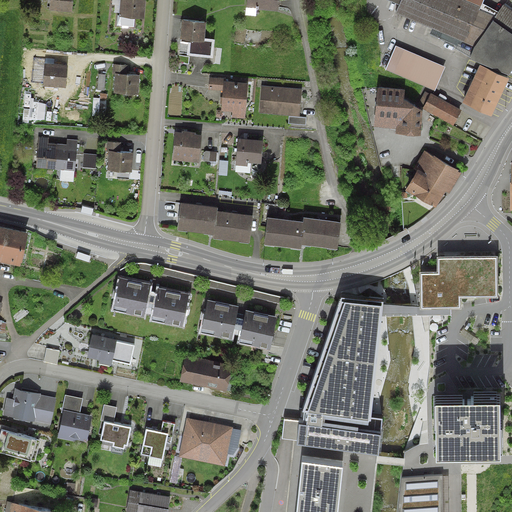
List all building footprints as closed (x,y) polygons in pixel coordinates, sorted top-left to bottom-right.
[(49,0),(49,8),(70,10),(71,0),(49,0)] [(121,0),(120,16),(141,18),(142,0),(121,0)] [(257,8),(276,10),(277,0),(246,0),(246,5),(255,6),(255,9),(257,9),(257,8)] [(464,42),(474,46),(485,30),(495,17),(478,10),(479,7),(462,0),(399,0),(395,12),(464,42)] [(485,30),(474,46),(469,57),(506,73),(511,63),(511,13),(502,6),(495,17),(485,30)] [(203,22),(182,20),(180,41),(189,42),(188,53),(189,53),(210,55),(211,41),(202,40),(203,22)] [(442,72),(401,55),(393,73),(434,90),(442,72)] [(175,63),(188,64),(188,57),(176,56),(175,63)] [(43,84),(64,86),(66,67),(45,65),(45,59),(32,58),(31,68),(44,69),(43,84)] [(135,93),(136,75),(120,74),(120,70),(124,70),(125,66),(114,65),(113,74),(116,74),(115,92),(135,93)] [(463,101),(489,114),(506,77),(486,68),(485,68),(480,66),(463,101)] [(224,83),(225,80),(209,79),(208,89),(223,90),(222,109),(243,111),(245,85),(224,83)] [(376,119),(396,120),(405,101),(406,98),(402,96),(402,90),(378,88),(369,88),(367,117),(376,118),(376,119)] [(268,112),(298,115),(300,91),(270,89),(268,112)] [(459,111),(430,95),(423,108),(452,123),(459,111)] [(419,110),(405,101),(396,120),(396,128),(401,128),(401,129),(418,130),(419,110)] [(305,125),(305,118),(288,116),(287,124),(305,125)] [(183,155),(197,157),(199,137),(193,136),(193,134),(182,133),(182,135),(175,134),(172,158),(182,159),(183,155)] [(36,166),(54,167),(56,148),(46,147),(47,139),(38,138),(36,166)] [(249,160),(259,161),(261,142),(238,140),(235,169),(237,170),(248,171),(249,160)] [(66,149),(56,148),(54,167),(73,169),(76,142),(67,141),(66,149)] [(128,171),(129,171),(130,152),(113,151),(114,147),(118,147),(118,143),(107,142),(107,151),(110,151),(108,169),(117,170),(116,177),(128,178),(128,171)] [(413,191),(434,204),(455,170),(424,151),(414,169),(417,171),(405,192),(410,195),(413,191)] [(179,203),(176,227),(212,232),(212,235),(249,240),(252,216),(251,216),(251,219),(246,219),(246,216),(221,212),(220,215),(215,215),(216,208),(215,208),(215,211),(210,210),(210,207),(185,204),(185,207),(179,206),(180,203),(179,203)] [(93,209),(82,206),(81,211),(92,214),(93,209)] [(301,242),(336,246),(339,223),(303,218),(302,223),(266,218),(263,242),(300,246),(301,242)] [(12,263),(18,264),(25,233),(0,227),(0,255),(3,256),(2,262),(11,264),(12,263)] [(91,256),(78,252),(76,258),(89,262),(91,256)] [(439,271),(423,271),(423,299),(460,298),(460,288),(496,287),(495,254),(439,255),(439,271)] [(160,273),(196,282),(197,276),(146,264),(141,263),(135,264),(136,268),(150,271),(152,266),(161,268),(160,273)] [(156,295),(146,293),(148,284),(119,278),(114,303),(127,305),(126,310),(142,314),(144,304),(154,306),(153,313),(165,315),(164,320),(181,324),(186,294),(158,288),(156,295)] [(248,290),(247,295),(278,303),(281,297),(207,280),(206,286),(238,293),(240,288),(248,290)] [(380,311),(381,302),(366,300),(360,300),(340,298),(302,407),(305,407),(304,421),(285,419),(283,438),(299,440),(299,445),(378,454),(380,420),(369,419),(380,311)] [(268,346),(274,317),(245,311),(244,318),(234,316),(236,307),(207,301),(202,325),(214,328),(213,333),(230,336),(232,326),(242,328),(240,336),(252,338),(251,343),(258,344),(256,352),(266,354),(268,346)] [(464,329),(460,334),(475,344),(478,340),(464,329)] [(110,359),(114,341),(91,336),(87,354),(110,359)] [(56,364),(58,351),(45,348),(43,361),(56,364)] [(183,379),(222,387),(227,366),(208,362),(208,361),(187,356),(183,379)] [(4,413),(49,423),(53,403),(36,399),(37,394),(16,390),(14,398),(11,400),(6,399),(4,413)] [(499,395),(437,395),(437,458),(500,457),(499,395)] [(76,437),(84,438),(88,417),(77,415),(78,410),(71,408),(70,413),(64,412),(60,429),(67,431),(73,439),(76,437)] [(231,426),(188,417),(180,454),(198,457),(200,446),(226,452),(231,426)] [(132,424),(106,419),(103,436),(117,438),(117,442),(125,443),(126,440),(129,441),(132,424)] [(17,429),(0,424),(0,451),(31,462),(32,460),(35,462),(41,440),(16,433),(17,429)] [(168,431),(148,427),(143,453),(163,457),(168,431)] [(336,511),(342,462),(303,458),(297,511),(336,511)] [(442,511),(442,473),(403,476),(398,511),(442,511)] [(135,511),(166,511),(169,497),(139,492),(139,495),(129,493),(128,504),(137,506),(135,511)] [(49,511),(50,509),(7,502),(5,511),(49,511)]
